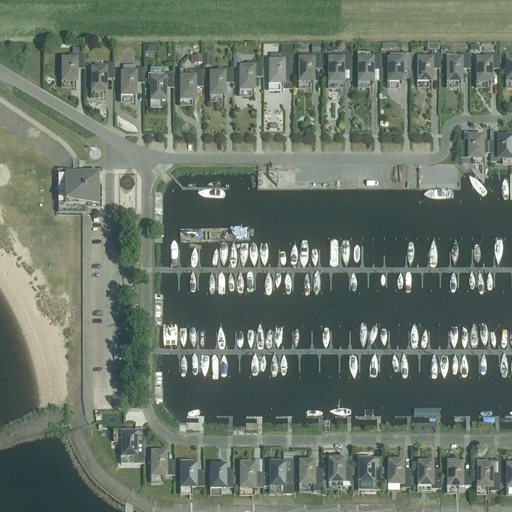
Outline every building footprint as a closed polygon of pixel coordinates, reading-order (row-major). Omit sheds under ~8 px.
[(186,50),(186,57),(196,57),(196,60),(203,60),(203,50),(186,50)] [(84,71),(84,56),(69,56),(69,62),(63,62),(63,83),(76,83),(76,71),(84,71)] [(321,56),(300,56),(300,83),(313,83),(313,71),(321,71),(321,56)] [(330,83),(342,83),(342,71),(351,71),(351,56),(336,56),(336,62),(330,62),(330,83)] [(380,71),(380,56),(365,56),(365,62),(359,62),(359,83),(372,83),(372,71),(380,71)] [(389,83),(401,83),(401,71),(410,71),(410,56),(401,56),(401,62),(389,62),(389,83)] [(440,71),(440,56),(430,56),(430,62),(418,62),(418,83),(431,83),(431,71),(440,71)] [(448,83),(461,83),(461,71),(469,71),(469,56),(460,56),(460,62),(448,62),(448,83)] [(477,83),(490,83),(490,71),(499,71),(499,56),(484,56),(484,62),(477,62),(477,83)] [(270,85),(283,85),(283,79),(292,79),(292,58),(270,58),(270,85)] [(241,91),(253,91),(253,79),(262,79),(262,64),(247,64),(247,70),(241,70),(241,91)] [(93,93),(105,93),(105,81),(114,81),(114,66),(105,66),(105,72),(93,72),(93,93)] [(122,97),(135,97),(135,85),(144,85),(144,70),(135,70),(135,68),(123,68),(123,76),(122,76),(122,97)] [(152,102),(165,102),(165,90),(173,90),(173,75),(164,75),(164,69),(150,69),(150,81),(152,81),(152,102)] [(211,97),(224,97),(224,85),(232,85),(232,70),(217,70),(217,76),(211,76),(211,97)] [(181,101),(194,101),(194,89),(203,89),(203,72),(184,72),(184,80),(181,80),(181,101)] [(460,143),(460,160),(482,160),(482,139),(469,139),(469,143),(460,143)] [(495,163),(495,161),(511,161),(511,140),(499,139),(499,146),(490,146),(490,163),(495,163)] [(75,176),(71,176),(67,176),(67,206),(97,206),(97,199),(86,199),(86,189),(82,189),(82,176),(75,176)] [(86,199),(97,199),(97,176),(82,176),(82,189),(86,189),(86,199)] [(135,436),(123,436),(123,457),(120,457),(120,466),(144,466),(144,443),(135,443),(135,436)] [(165,463),(165,456),(152,456),(152,478),(174,478),(174,463),(165,463)] [(351,469),(343,469),(343,462),(330,462),(330,484),(351,484),(351,469)] [(499,493),(499,462),(490,462),(490,467),(478,467),(478,489),(478,493),(485,493),(485,489),(490,489),(490,493),(499,493)] [(372,463),(360,463),(360,484),(358,484),(358,492),(381,493),(381,470),(372,470),(372,463)] [(322,471),(313,471),(313,464),(300,464),(300,486),(313,486),(313,493),(322,493),(322,471)] [(401,490),(410,490),(411,471),(402,471),(402,464),(389,464),(389,486),(401,486),(401,490)] [(431,491),(440,491),(440,472),(431,472),(431,465),(419,465),(419,487),(431,487),(431,491)] [(292,495),(292,488),(292,473),(283,473),(283,466),(271,466),(271,488),(273,488),(273,491),(281,491),(281,488),(283,488),(283,495),(292,495)] [(470,473),(461,473),(461,466),(448,466),(448,488),(470,488),(470,473)] [(195,474),(195,467),(182,467),(182,489),(203,489),(203,474),(195,474)] [(224,472),(224,468),(212,468),(212,490),(233,490),(233,472),(224,472)] [(262,475),(254,475),(254,468),(241,468),(241,490),(262,490),(262,475)]
